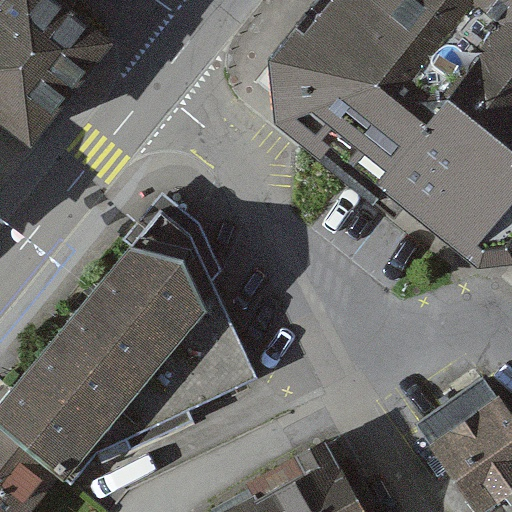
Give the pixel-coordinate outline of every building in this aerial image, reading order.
[(108,45),(51,0),(7,0),(0,10),(0,117),(32,142),(108,45)] [(511,0),(326,0),(276,62),(280,107),(479,264),(511,259),(511,0)] [(194,226),(164,206),(0,408),(0,421),(64,476),(78,462),(267,369),(194,226)] [(511,511),(511,410),(488,378),(443,409),(425,423),(455,463),(489,511),(511,511)] [(0,511),(33,511),(64,476),(0,421),(0,511)] [(258,511),(366,511),(326,439),(294,456),(304,473),(253,501),(258,511)] [(258,511),(253,501),(250,497),(223,511),(258,511)]
